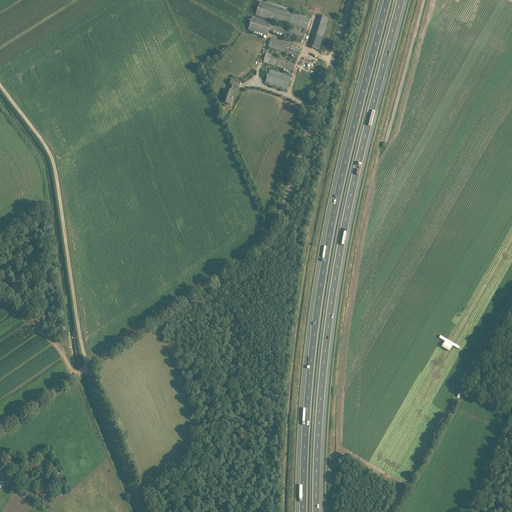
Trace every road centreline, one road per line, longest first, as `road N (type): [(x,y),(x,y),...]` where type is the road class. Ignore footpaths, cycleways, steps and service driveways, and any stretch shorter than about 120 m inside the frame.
road 1 (unclassified): [(0,427),(268,239),(350,0)]
road 2 (motorway): [(386,0),(319,287),(301,511)]
road 3 (motorway): [(316,511),(332,291),(399,0)]
road 4 (track): [(144,511),(85,368),(54,166),(0,85)]
road 5 (track): [(392,511),(511,301)]
road 6 (unclassified): [(387,138),(421,0)]
